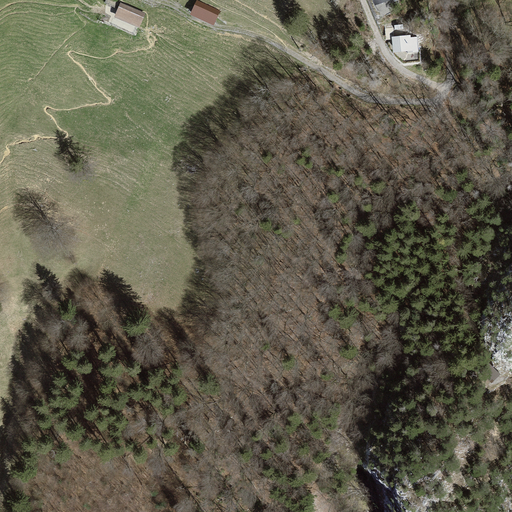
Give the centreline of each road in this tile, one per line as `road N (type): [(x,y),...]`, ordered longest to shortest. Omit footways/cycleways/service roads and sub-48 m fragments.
road 1 (track): [(445,94),(366,100),(299,59)]
road 2 (track): [(299,59),(163,0)]
